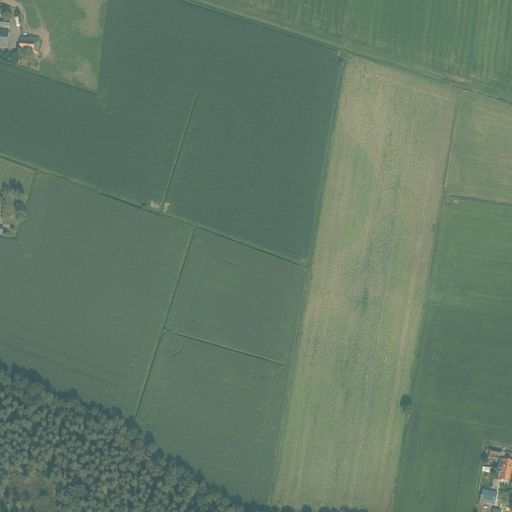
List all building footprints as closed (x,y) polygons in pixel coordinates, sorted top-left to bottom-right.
[(10,21),(0,21),(0,20),(0,47),(8,48),(9,31),(0,30),(0,25),(9,26),(10,21)] [(38,55),(40,38),(29,37),(29,39),(21,38),(19,53),(38,55)] [(492,455),(500,456),(500,452),(488,449),(488,450),(487,454),(486,458),(491,459),(492,455)] [(499,460),(498,468),(500,469),(506,470),(511,471),(511,467),(511,461),(501,459),(501,460),(499,460)] [(511,474),(511,471),(506,470),(500,469),(499,472),(501,472),(500,480),(508,482),(510,474),(511,474)] [(482,490),(480,502),(495,505),(497,493),(482,490)]
